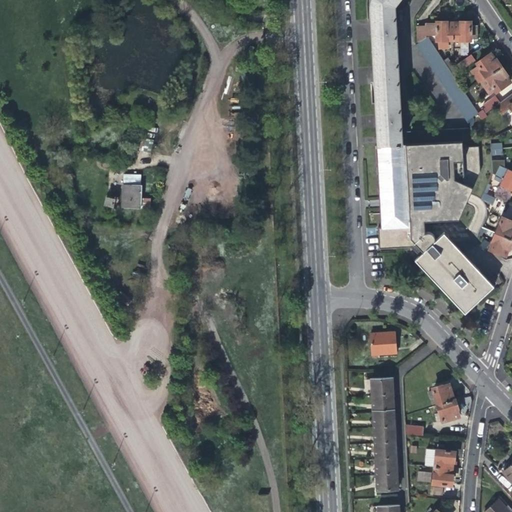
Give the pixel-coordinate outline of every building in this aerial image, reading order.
[(370,0),(372,31),(374,75),(376,119),(376,131),(377,140),(377,146),(401,145),(405,133),(405,126),(396,0),(370,0)] [(453,40),(453,23),(447,24),(438,24),(428,24),(428,30),(428,36),(436,35),(436,40),(453,40)] [(470,23),(459,23),(453,23),(453,40),(476,40),(476,27),(470,27),(470,24),(470,23)] [(422,40),(427,38),(427,36),(428,36),(428,30),(428,24),(426,24),(426,26),(417,26),(419,43),(422,40)] [(406,144),(427,144),(449,142),(495,140),(486,126),(482,120),(477,113),(456,81),(451,74),(447,68),(442,61),(429,41),(427,38),(422,40),(419,43),(419,51),(471,129),(445,131),(426,132),(415,132),(405,133),(406,144)] [(480,83),(487,78),(500,68),(495,61),(490,54),(477,64),(479,66),(472,71),(480,83)] [(475,61),(471,55),(457,65),(461,71),(475,61)] [(447,58),(442,61),(447,68),(452,65),(447,58)] [(454,68),(452,65),(447,68),(451,74),(456,71),(454,68)] [(507,78),(500,68),(487,78),(496,92),(510,82),(507,78)] [(461,78),(456,71),(451,74),(456,81),(461,78)] [(499,104),(496,106),(502,114),(506,111),(509,114),(511,111),(511,94),(500,103),(499,104)] [(488,112),(496,106),(499,104),(500,103),(495,97),(483,105),(488,112)] [(482,120),(486,117),(485,114),(482,110),(477,113),(482,120)] [(491,123),(486,117),(482,120),(486,126),(491,123)] [(147,151),(155,153),(158,141),(150,139),(147,151)] [(401,145),(377,146),(378,166),(379,174),(381,217),(381,228),(377,229),(379,249),(398,249),(410,249),(406,252),(414,261),(417,264),(423,270),(437,286),(455,305),(464,315),(474,305),(484,295),(493,286),(491,283),(473,264),(470,261),(466,257),(461,252),(457,247),(443,233),(440,236),(435,240),(435,238),(435,237),(435,235),(434,234),(432,232),(430,232),(427,232),(425,232),(425,233),(424,229),(424,221),(459,220),(468,199),(470,194),(478,198),(480,199),(482,203),(482,204),(482,206),(485,201),(488,193),(496,175),(495,165),(495,161),(495,156),(495,147),(495,140),(449,142),(427,144),(406,144),(401,145)] [(511,171),(504,168),(501,167),(501,164),(495,165),(496,175),(504,179),(500,186),(511,192),(511,171)] [(123,208),(140,208),(140,185),(124,185),(123,208)] [(488,193),(485,201),(493,204),(496,197),(488,193)] [(105,206),(114,208),(116,199),(108,197),(105,206)] [(142,198),(141,208),(150,208),(150,198),(142,198)] [(511,221),(502,218),(496,234),(511,240),(511,237),(511,221)] [(507,249),(511,240),(496,234),(493,241),(488,239),(485,246),(490,248),(490,249),(505,256),(507,249)] [(410,266),(414,261),(406,252),(401,257),(410,266)] [(118,297),(130,307),(134,302),(122,292),(118,297)] [(370,334),(372,356),(396,354),(394,333),(370,334)] [(372,380),(373,395),(393,395),(392,380),(372,380)] [(435,398),(437,406),(454,401),(449,385),(433,390),(433,391),(427,393),(430,400),(435,398)] [(374,411),(394,411),(393,395),(373,395),(374,411)] [(458,418),(454,401),(437,406),(440,414),(434,416),(436,423),(442,421),(442,423),(458,418)] [(374,411),(374,428),(395,427),(394,411),(374,411)] [(406,425),(406,435),(423,435),(423,426),(406,425)] [(374,428),(375,442),(395,442),(395,427),(374,428)] [(375,442),(376,459),(396,458),(395,442),(375,442)] [(437,450),(435,467),(451,468),(452,461),(453,452),(447,452),(448,446),(441,445),(440,451),(437,450)] [(376,459),(376,474),(397,474),(396,458),(376,459)] [(511,463),(502,472),(511,482),(511,463)] [(450,485),(451,475),(451,468),(435,467),(433,484),(450,485)] [(417,471),(417,481),(430,482),(431,472),(417,471)] [(398,489),(397,474),(376,474),(377,491),(398,489)] [(507,487),(511,483),(502,475),(498,479),(507,487)] [(484,511),(510,511),(498,500),(484,511)]
